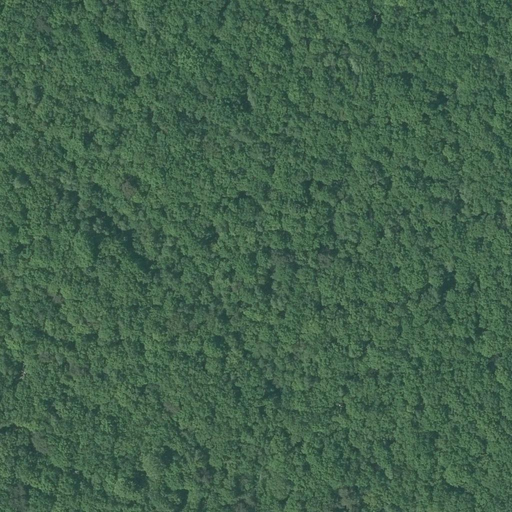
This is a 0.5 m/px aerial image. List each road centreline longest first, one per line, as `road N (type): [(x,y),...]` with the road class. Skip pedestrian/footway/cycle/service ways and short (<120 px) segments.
road 1 (track): [(285,411),(0,142)]
road 2 (track): [(389,511),(285,411)]
